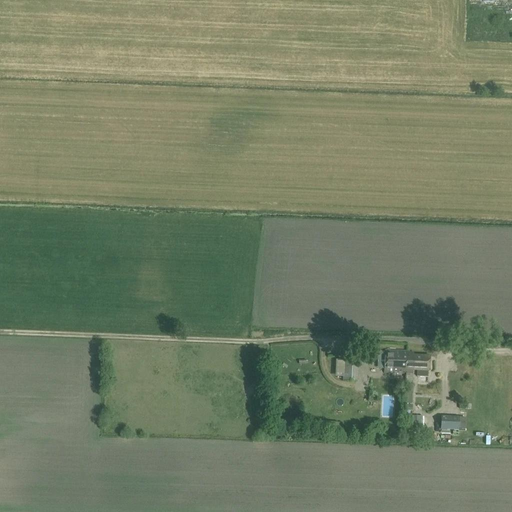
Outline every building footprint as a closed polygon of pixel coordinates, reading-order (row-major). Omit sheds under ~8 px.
[(403,351),(385,350),(384,372),(402,373),(403,351)] [(409,352),(403,351),(402,373),(413,374),(413,370),(417,370),(417,376),(427,377),(428,371),(429,371),(430,356),(413,355),(413,353),(409,352)] [(355,381),(356,361),(344,360),(343,381),(355,381)] [(411,417),(411,425),(410,430),(420,431),(421,418),(411,417)] [(459,430),(460,418),(441,417),(441,429),(459,430)]
